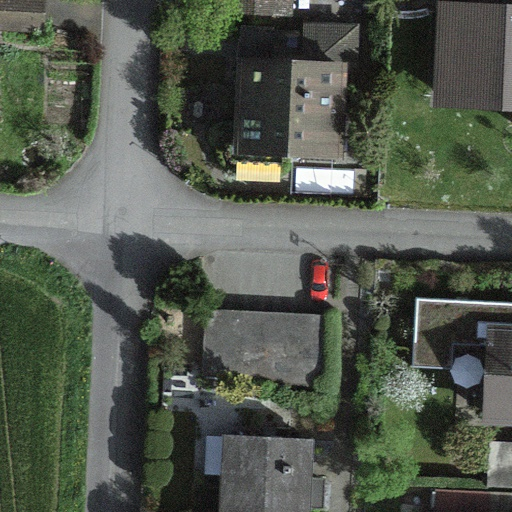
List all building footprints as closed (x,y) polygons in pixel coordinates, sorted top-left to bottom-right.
[(43,0),(0,0),(0,25),(42,28),(43,0)] [(286,0),(223,0),(223,9),(286,12),(286,0)] [(511,13),(449,11),(445,96),(511,99),(511,13)] [(247,59),(245,59),(241,150),(337,154),(341,63),(353,63),(355,28),(305,26),(305,35),(276,33),(276,31),(248,30),(247,59)] [(502,415),(511,415),(511,301),(415,297),(413,342),(491,345),(488,414),(502,415)] [(266,382),(268,319),(205,316),(201,379),(266,382)] [(330,385),(333,322),(268,319),(266,382),(330,385)] [(511,477),(511,415),(502,415),(499,477),(511,477)] [(221,511),(306,511),(307,506),(323,506),(324,479),(308,479),(310,439),(225,435),(221,511)]
